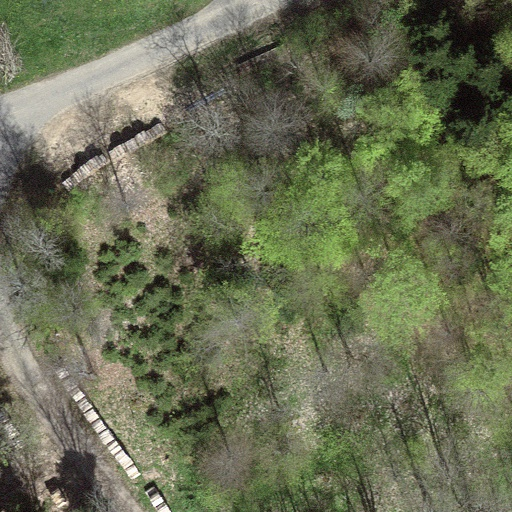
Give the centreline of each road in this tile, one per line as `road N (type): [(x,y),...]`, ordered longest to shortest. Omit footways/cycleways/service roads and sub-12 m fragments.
road 1 (track): [(248,0),(59,92),(0,112)]
road 2 (track): [(0,295),(25,366),(121,511)]
